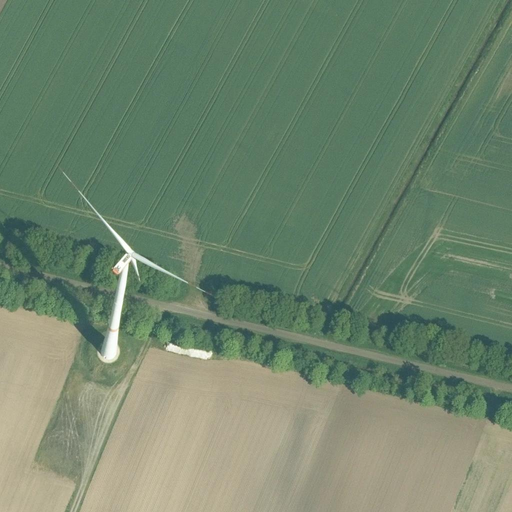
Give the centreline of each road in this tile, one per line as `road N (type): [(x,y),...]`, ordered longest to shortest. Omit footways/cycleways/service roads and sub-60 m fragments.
road 1 (unclassified): [(511,392),(0,267)]
road 2 (track): [(163,308),(75,511)]
